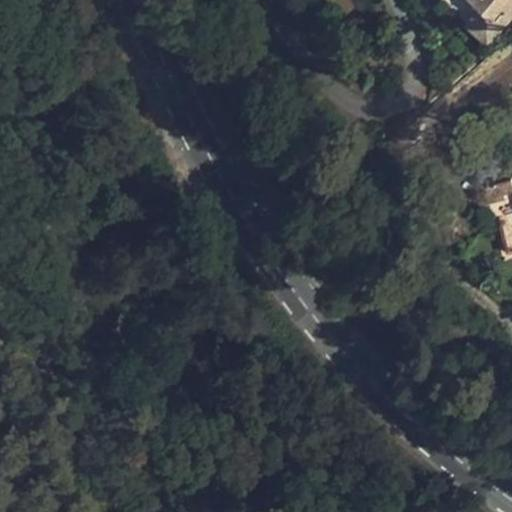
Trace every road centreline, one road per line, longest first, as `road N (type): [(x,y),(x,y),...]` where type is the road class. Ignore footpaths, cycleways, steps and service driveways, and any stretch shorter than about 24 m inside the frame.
road 1 (secondary): [(137,0),(197,137),(293,297),(401,414),(511,500)]
road 2 (unknown): [(310,0),(358,76),(417,94),(440,78),(402,0)]
